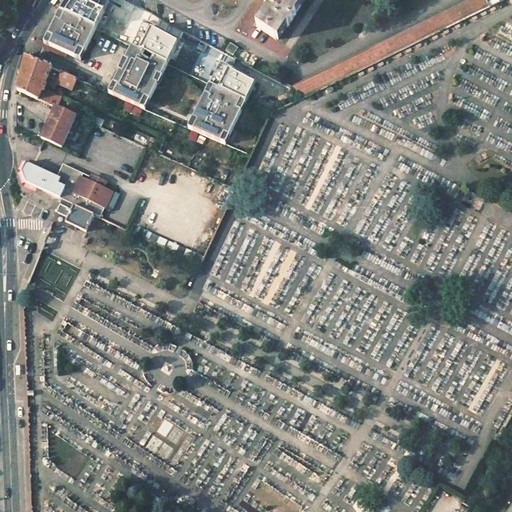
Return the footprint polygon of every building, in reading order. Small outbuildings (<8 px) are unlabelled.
[(68,0),(59,13),(96,32),(108,4),(100,0),(68,0)] [(270,0),(265,9),(268,11),(258,27),(277,40),(285,27),(288,28),(296,16),(294,14),(303,0),(270,0)] [(485,0),(469,0),(289,88),(306,97),(489,8),(485,0)] [(59,13),(53,25),(90,44),(96,32),(59,13)] [(80,64),(90,44),(53,25),(43,45),(80,64)] [(133,47),(169,65),(177,46),(145,27),(133,47)] [(232,44),(227,51),(233,56),(238,49),(232,44)] [(135,92),(153,100),(169,65),(133,47),(127,60),(131,62),(125,73),(122,71),(116,84),(135,93),(135,92)] [(49,87),(52,82),(72,91),(78,79),(26,56),(17,91),(48,105),(53,94),(43,89),(44,85),(49,87)] [(215,85),(249,102),(257,85),(223,66),(215,85)] [(135,93),(116,84),(111,94),(148,110),(153,100),(135,92),(135,93)] [(249,102),(215,85),(193,128),(228,145),(249,102)] [(118,109),(108,103),(102,115),(112,121),(118,109)] [(41,138),(62,148),(76,117),(56,108),(41,138)] [(95,215),(99,217),(101,212),(96,210),(98,206),(103,208),(111,191),(102,187),(104,184),(62,164),(56,177),(24,162),(21,169),(26,183),(61,200),(73,205),(95,215)] [(68,218),(72,210),(60,204),(56,213),(68,218)] [(68,218),(65,224),(76,229),(86,234),(95,215),(73,205),(72,210),(68,218)] [(224,206),(218,217),(221,218),(227,207),(224,206)] [(76,229),(65,224),(68,218),(56,213),(50,227),(55,229),(62,228),(72,232),(74,233),(76,229)] [(187,250),(186,251),(138,228),(135,234),(191,260),(194,253),(187,250)] [(191,260),(200,264),(203,257),(194,253),(191,260)]
